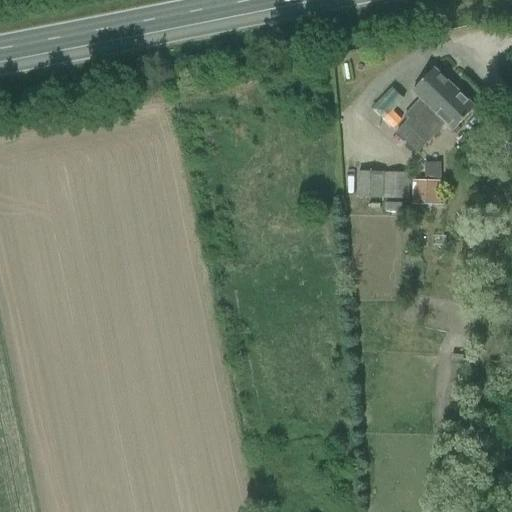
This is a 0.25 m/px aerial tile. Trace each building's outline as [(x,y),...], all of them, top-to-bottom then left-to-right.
[(407,121),(397,133),(413,149),(419,142),(411,135),(455,88),(434,69),(412,92),(420,99),(410,109),(403,117),(407,121)] [(453,131),(475,108),(455,88),(411,135),(419,142),(413,149),(418,153),(434,137),(446,124),(453,131)] [(393,129),(401,120),(391,112),(403,100),(392,89),(372,109),(393,129)] [(440,163),(424,164),(425,182),(441,181),(440,163)] [(382,199),(383,173),(358,173),(357,198),(382,199)] [(384,173),(383,199),(408,199),(408,183),(409,174),(384,173)] [(414,182),(413,204),(439,205),(440,183),(414,182)] [(303,306),(327,302),(320,249),(296,252),(303,306)] [(441,420),(459,421),(463,353),(450,354),(441,420)]
